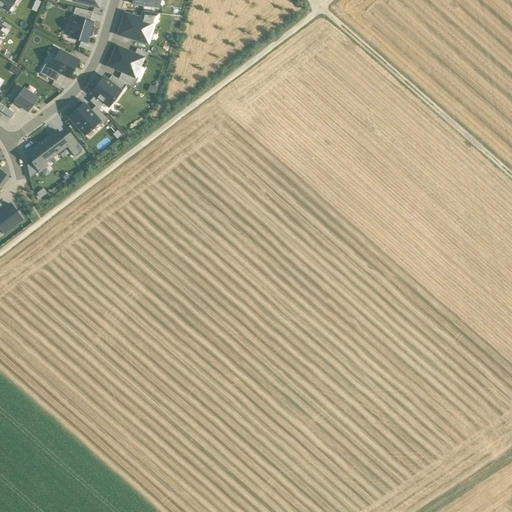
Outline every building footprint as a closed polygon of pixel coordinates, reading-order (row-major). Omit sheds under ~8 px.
[(0,0),(0,6),(6,11),(13,0),(0,0)] [(72,17),(76,17),(90,21),(92,12),(75,8),(72,17)] [(142,12),(139,19),(153,23),(156,24),(159,14),(142,12)] [(153,23),(139,19),(136,18),(135,19),(124,15),(118,34),(147,43),(153,23)] [(90,21),(76,17),(74,24),(72,24),(70,31),(71,31),(69,38),(86,43),(89,33),(91,33),(92,27),(91,27),(92,22),(90,21)] [(134,55),(116,47),(108,66),(121,72),(135,78),(135,77),(143,59),(143,58),(134,55)] [(137,49),(134,55),(143,58),(143,59),(145,60),(148,54),(137,49)] [(59,50),(50,67),(50,68),(60,73),(68,78),(78,61),(59,50)] [(50,67),(45,65),(40,74),(55,82),(60,73),(50,68),(50,67)] [(135,78),(121,72),(118,80),(127,85),(133,89),(137,78),(135,77),(135,78)] [(120,91),(121,92),(127,85),(118,80),(111,76),(107,81),(120,91)] [(107,81),(103,77),(91,93),(94,96),(103,103),(108,107),(113,100),(114,101),(121,92),(120,91),(107,81)] [(37,99),(23,88),(14,102),(28,112),(37,99)] [(103,103),(94,96),(90,101),(95,107),(98,110),(103,103)] [(90,111),(83,103),(78,108),(77,108),(73,112),(68,117),(84,135),(99,122),(90,111)] [(14,114),(0,104),(0,111),(10,118),(14,114)] [(99,122),(101,125),(107,119),(98,110),(95,107),(90,111),(99,122)] [(62,138),(56,131),(29,151),(32,161),(39,171),(47,165),(44,162),(49,159),(54,164),(55,163),(51,157),(66,146),(67,145),(62,138)] [(66,146),(74,157),(80,153),(76,147),(79,146),(69,133),(62,138),(67,145),(66,146)] [(32,161),(26,165),(29,179),(39,171),(32,161)] [(21,219),(10,205),(4,210),(0,212),(0,228),(3,233),(21,219)]
